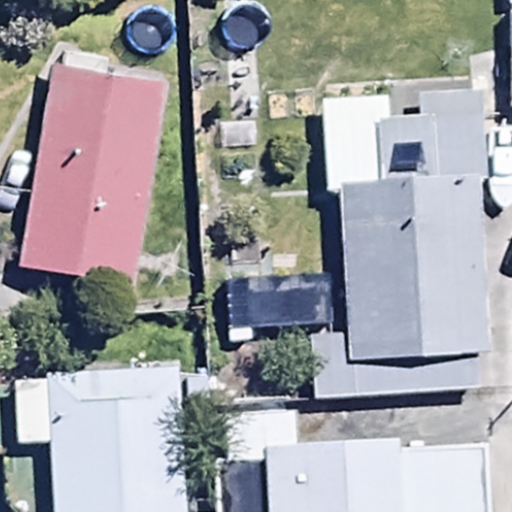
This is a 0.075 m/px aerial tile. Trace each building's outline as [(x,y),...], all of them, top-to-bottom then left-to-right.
[(224,120),(264,118),(260,2),(219,4),(224,120)] [(511,21),(504,21),(503,122),(511,122),(511,21)] [(126,306),(164,88),(54,64),(16,287),(126,306)] [(484,175),(357,182),(369,386),(496,379),(484,175)] [(178,511),(170,370),(69,374),(70,391),(8,395),(11,460),(46,458),(48,511),(178,511)] [(506,511),(504,460),(267,473),(269,511),(506,511)]
